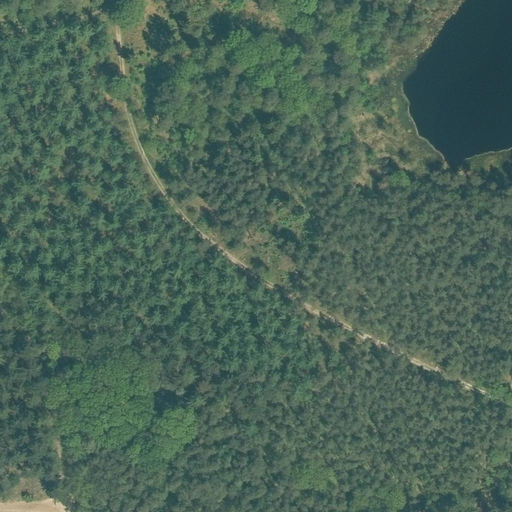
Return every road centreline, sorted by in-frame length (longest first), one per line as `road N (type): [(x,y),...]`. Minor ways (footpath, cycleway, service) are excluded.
road 1 (track): [(0,34),(118,9),(120,78),(140,151),(205,241),(312,309),(511,404)]
road 2 (track): [(0,309),(29,347),(63,480),(41,507)]
